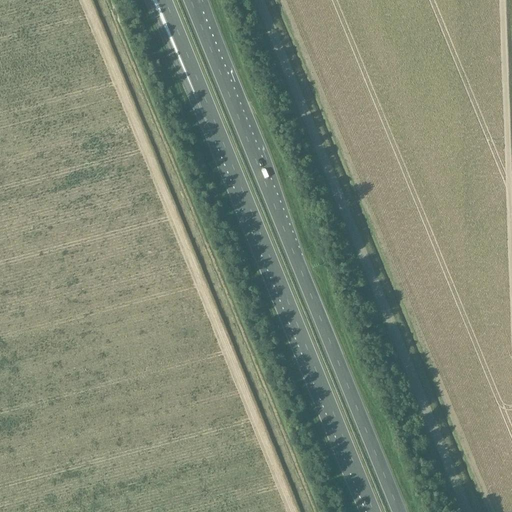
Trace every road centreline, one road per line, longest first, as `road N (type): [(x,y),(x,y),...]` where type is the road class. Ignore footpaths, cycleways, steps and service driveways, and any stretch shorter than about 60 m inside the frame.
road 1 (unclassified): [(467,511),(258,0)]
road 2 (trunk): [(398,511),(193,6)]
road 3 (trunk): [(218,133),(373,511)]
road 4 (trunk): [(147,0),(218,133)]
road 5 (trunk): [(164,0),(218,133)]
